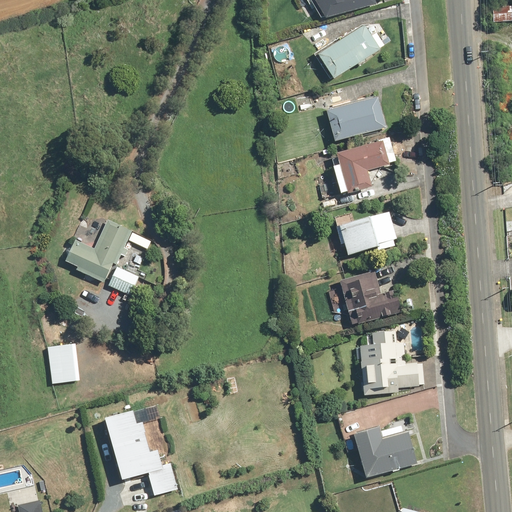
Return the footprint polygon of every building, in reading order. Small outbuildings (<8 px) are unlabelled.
[(309,0),(321,19),(374,3),(372,0),(309,0)] [(511,19),(511,9),(511,3),(491,6),(494,23),(511,19)] [(362,24),(313,55),(328,80),(377,48),(362,24)] [(322,113),(331,143),(384,128),(375,97),(322,113)] [(332,154),(345,196),(369,188),(364,170),(385,163),(378,140),(332,154)] [(337,226),(345,255),(373,247),(375,252),(397,245),(387,211),(337,226)] [(72,240),(59,265),(101,286),(128,234),(107,223),(93,250),(72,240)] [(137,276),(113,268),(105,288),(130,297),(137,276)] [(336,281),(348,326),(398,312),(392,290),(378,294),(372,271),(336,281)] [(355,348),(360,396),(397,393),(397,387),(425,385),(422,362),(402,364),(401,345),(393,346),(392,332),(369,334),(370,346),(355,348)] [(46,349),(51,386),(79,383),(74,345),(46,349)] [(98,418),(115,482),(144,474),(150,495),(175,488),(168,463),(159,465),(155,450),(147,452),(136,408),(98,418)] [(375,428),(348,436),(362,480),(415,465),(405,431),(379,439),(375,428)] [(40,511),(39,500),(18,505),(19,511),(40,511)]
